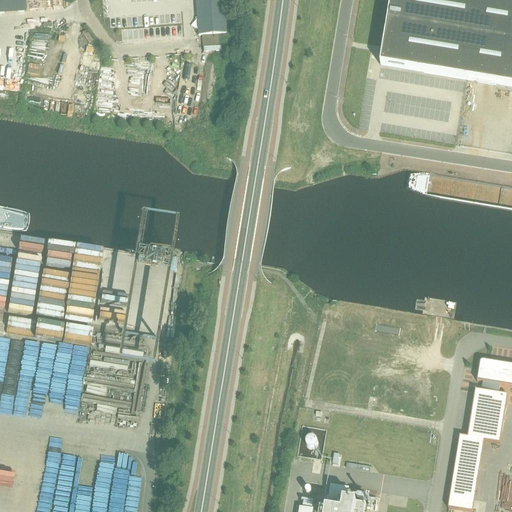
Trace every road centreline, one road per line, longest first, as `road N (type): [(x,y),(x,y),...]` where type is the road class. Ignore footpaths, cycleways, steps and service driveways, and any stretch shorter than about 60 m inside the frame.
road 1 (secondary): [(202,511),(256,168)]
road 2 (unclassified): [(346,0),(329,105),(342,138),(511,167)]
road 3 (secondary): [(282,0),(256,168)]
